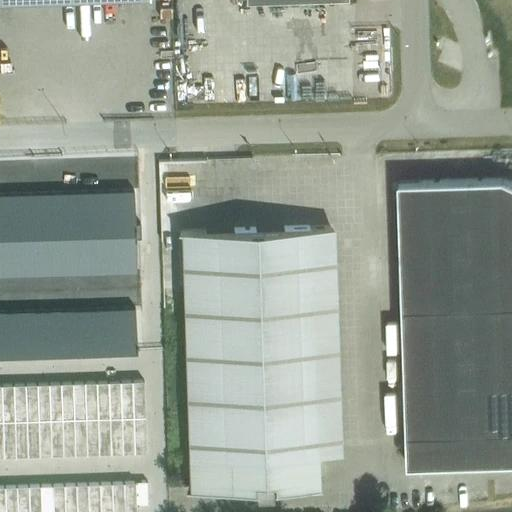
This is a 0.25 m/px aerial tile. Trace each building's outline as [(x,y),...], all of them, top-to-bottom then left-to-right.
[(356,31),(355,85),(383,86),(384,31),(356,31)] [(461,168),(491,167),(491,147),(460,148),(461,168)] [(511,181),(503,177),(399,181),(405,462),(511,460),(511,181)] [(120,234),(134,233),(134,226),(133,193),(119,194),(120,234)] [(78,235),(92,235),(91,194),(77,195),(78,235)] [(106,234),(105,194),(91,194),(92,235),(106,234)] [(106,234),(120,234),(119,194),(105,194),(106,234)] [(50,236),(64,235),(63,195),(49,196),(50,236)] [(77,195),(63,195),(64,235),(78,235),(77,195)] [(36,236),(35,196),(21,197),(22,237),(36,236)] [(36,236),(50,236),(49,196),(35,196),(36,236)] [(7,197),(0,197),(0,237),(8,237),(7,197)] [(22,237),(21,197),(7,197),(8,237),(22,237)] [(309,226),(181,230),(189,489),(319,485),(317,452),(309,226)] [(134,233),(120,234),(121,274),(135,273),(134,240),(134,233)] [(92,235),(93,275),(107,274),(106,234),(92,235)] [(107,274),(121,274),(120,234),(106,234),(107,274)] [(65,276),(64,235),(50,236),(51,276),(65,276)] [(78,235),(64,235),(65,276),(79,275),(78,235)] [(78,235),(79,275),(93,275),(92,235),(78,235)] [(22,237),(24,277),(38,277),(36,236),(22,237)] [(36,236),(38,277),(51,276),(50,236),(36,236)] [(0,237),(0,277),(10,277),(8,237),(0,237)] [(24,277),(22,237),(8,237),(10,277),(24,277)] [(122,309),(108,310),(110,350),(124,350),(122,309)] [(136,309),(122,309),(124,350),(138,349),(136,309)] [(94,310),(80,311),(82,351),(96,351),(94,310)] [(96,351),(110,350),(108,310),(94,310),(96,351)] [(52,312),(54,352),(68,352),(66,311),(52,312)] [(68,352),(82,351),(80,311),(66,311),(68,352)] [(38,312),(24,313),(26,353),(40,353),(38,312)] [(54,352),(52,312),(38,312),(40,353),(54,352)] [(0,353),(12,353),(11,313),(0,313),(0,353)] [(11,313),(12,353),(26,353),(24,313),(11,313)] [(130,385),(118,386),(119,422),(131,421),(130,385)] [(142,385),(130,385),(131,421),(143,421),(142,385)] [(106,386),(95,387),(96,423),(108,422),(106,386)] [(118,386),(106,386),(108,422),(119,422),(118,386)] [(71,387),(59,388),(61,424),(72,423),(71,387)] [(83,387),(71,387),(72,423),(84,423),(83,387)] [(95,387),(83,387),(84,423),(96,423),(95,387)] [(48,388),(36,389),(37,425),(49,424),(48,388)] [(59,388),(48,388),(49,424),(61,424),(59,388)] [(12,389),(1,390),(2,426),(14,425),(12,389)] [(24,389),(12,389),(14,425),(25,425),(24,389)] [(36,389),(24,389),(25,425),(37,425),(36,389)] [(131,421),(119,422),(121,458),(132,457),(131,421)] [(143,421),(131,421),(132,457),(144,457),(143,421)] [(108,422),(96,423),(97,459),(109,458),(108,422)] [(119,422),(108,422),(109,458),(121,458),(119,422)] [(72,423),(61,424),(62,460),(74,459),(72,423)] [(84,423),(72,423),(74,459),(85,459),(84,423)] [(96,423),(84,423),(85,459),(97,459),(96,423)] [(49,424),(37,425),(38,461),(50,460),(49,424)] [(61,424),(49,424),(50,460),(62,460),(61,424)] [(14,425),(2,426),(3,462),(15,461),(14,425)] [(25,425),(14,425),(15,461),(27,461),(25,425)] [(37,425),(25,425),(27,461),(38,461),(37,425)] [(133,481),(121,482),(122,511),(134,511),(134,505),(133,493),(133,481)] [(145,481),(133,481),(133,493),(145,493),(145,481)] [(110,511),(110,482),(98,483),(98,511),(110,511)] [(122,511),(121,482),(110,482),(110,511),(122,511)] [(75,511),(74,483),(63,484),(63,511),(75,511)] [(87,511),(86,483),(74,483),(75,511),(87,511)] [(98,511),(98,483),(86,483),(87,511),(98,511)] [(51,511),(51,484),(39,485),(39,511),(51,511)] [(63,511),(63,484),(51,484),(51,511),(63,511)] [(16,511),(16,485),(4,486),(4,511),(16,511)] [(28,511),(27,485),(16,485),(16,511),(28,511)] [(39,511),(39,485),(27,485),(28,511),(39,511)] [(145,493),(133,493),(134,505),(146,505),(145,493)]
